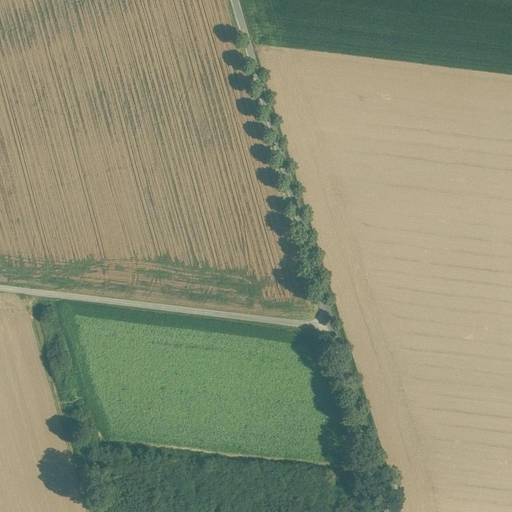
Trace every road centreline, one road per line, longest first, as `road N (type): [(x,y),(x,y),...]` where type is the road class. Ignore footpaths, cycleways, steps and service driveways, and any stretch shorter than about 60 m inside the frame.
road 1 (unclassified): [(387,511),(233,0)]
road 2 (track): [(333,327),(0,287)]
road 3 (track): [(26,290),(90,511)]
